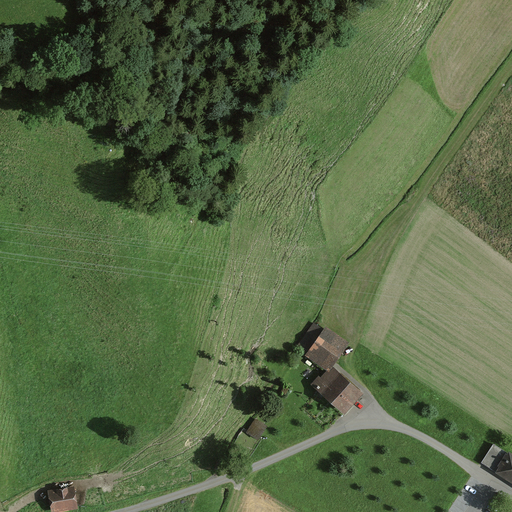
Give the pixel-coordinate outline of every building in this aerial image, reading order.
[(342,345),(320,330),(303,357),(325,371),(342,345)] [(360,394),(332,368),(313,389),(341,415),(360,394)] [(267,428),(256,421),(248,434),(259,441),(267,428)] [(511,454),(497,445),(484,464),(511,482),(511,454)] [(73,488),(48,493),(52,511),(67,511),(77,510),(73,488)]
